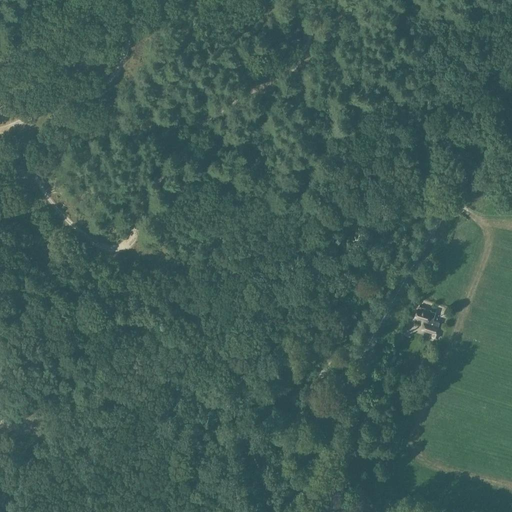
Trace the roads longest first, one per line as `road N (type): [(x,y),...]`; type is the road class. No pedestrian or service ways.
road 1 (unknown): [(166,511),(284,243),(268,0)]
road 2 (secondary): [(282,511),(420,255),(511,126)]
